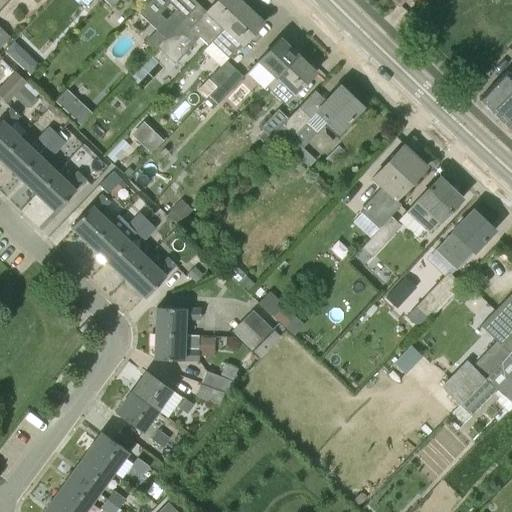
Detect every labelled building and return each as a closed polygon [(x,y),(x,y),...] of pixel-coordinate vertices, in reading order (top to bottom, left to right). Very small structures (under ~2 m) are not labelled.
[(151,0),(138,14),(149,24),(159,13),(169,2),(176,9),(176,10),(185,0),(151,0)] [(164,39),(156,47),(173,63),(181,55),(198,38),(207,46),(210,42),(211,43),(216,38),(223,30),(245,6),(238,0),(217,0),(206,12),(198,19),(189,28),(181,21),(164,39)] [(216,38),(211,43),(227,59),(240,46),(262,23),(245,6),(223,30),(216,38)] [(166,20),(156,30),(164,39),(181,21),(173,13),(166,20)] [(0,27),(0,48),(10,38),(0,27)] [(257,63),(247,73),(264,89),(267,86),(274,79),(297,56),(280,39),(257,63)] [(297,56),(274,79),(292,96),(315,73),(297,56)] [(22,69),(29,75),(39,65),(32,59),(22,69)] [(210,82),(202,91),(208,96),(216,89),(234,70),(225,62),(221,66),(208,80),(210,82)] [(511,63),(477,99),(489,110),(511,86),(511,63)] [(208,96),(203,101),(212,110),(217,105),(225,97),(243,78),(234,70),(216,89),(208,96)] [(15,72),(0,87),(0,96),(8,103),(13,98),(24,85),(26,82),(15,72)] [(511,86),(489,110),(510,129),(511,127),(511,86)] [(287,120),(269,138),(291,158),(295,154),(310,168),(317,161),(303,148),(302,147),(291,137),(293,136),(306,122),(317,132),(324,125),(326,123),(336,134),(348,122),(361,108),(339,87),(326,101),(315,113),(310,118),(299,107),(287,120)] [(11,109),(0,120),(0,158),(19,139),(8,129),(19,117),(11,109)] [(277,111),(260,129),(261,131),(269,138),(287,120),(277,111)] [(19,139),(0,158),(18,176),(37,156),(47,145),(58,135),(49,126),(28,147),(19,139)] [(58,135),(47,145),(55,153),(65,142),(64,141),(58,135)] [(122,139),(106,155),(113,162),(129,145),(122,139)] [(338,147),(325,159),(330,164),(342,152),(338,147)] [(361,212),(353,221),(371,238),(391,217),(401,206),(400,205),(395,200),(422,171),(398,149),(371,178),(381,187),(359,211),(361,212)] [(37,156),(18,176),(36,193),(55,173),(45,163),(37,156)] [(55,173),(36,193),(55,211),(86,178),(78,170),(65,183),(55,173)] [(111,172),(98,186),(107,195),(120,181),(111,172)] [(438,178),(405,213),(425,232),(428,234),(437,224),(460,199),(438,178)] [(101,195),(71,226),(91,244),(109,224),(98,214),(104,208),(109,203),(101,195)] [(180,200),(170,210),(181,221),(191,210),(180,200)] [(472,212),(435,252),(443,259),(451,266),(455,270),(492,231),(472,212)] [(109,224),(91,244),(109,262),(128,242),(136,233),(147,222),(139,214),(128,225),(118,215),(115,218),(109,224)] [(371,238),(362,247),(372,257),(385,243),(401,226),(391,217),(371,238)] [(190,219),(181,228),(195,241),(204,233),(190,219)] [(147,222),(136,233),(144,240),(155,229),(147,222)] [(128,242),(109,262),(127,279),(146,259),(128,242)] [(146,259),(127,279),(145,297),(175,266),(167,258),(156,269),(146,259)] [(195,267),(188,275),(196,282),(202,275),(195,267)] [(447,273),(415,308),(426,319),(452,292),(457,286),(459,284),(447,273)] [(222,275),(217,282),(223,286),(227,279),(222,275)] [(466,362),(441,387),(459,404),(509,354),(511,350),(511,292),(511,293),(504,300),(495,310),(511,326),(511,331),(500,344),(496,341),(472,367),(466,362)] [(280,303),(270,313),(278,322),(284,327),(294,316),(280,303)] [(156,307),(155,333),(183,335),(184,320),(199,320),(200,309),(156,307)] [(406,317),(418,328),(426,319),(415,308),(406,317)] [(251,311),(241,321),(260,340),(271,329),(269,327),(259,317),(252,310),(251,311)] [(278,322),(271,329),(278,336),(285,329),(284,327),(278,322)] [(260,340),(250,351),(258,359),(259,359),(280,338),(278,336),(271,329),(260,340)] [(155,333),(154,359),(198,361),(198,356),(198,349),(182,348),(183,335),(155,333)] [(511,357),(509,354),(459,404),(471,415),(472,416),(495,392),(496,391),(511,404),(511,357)] [(205,371),(200,384),(228,394),(237,369),(224,365),(220,377),(205,371)] [(146,371),(130,392),(157,412),(166,418),(175,406),(181,398),(172,391),(172,390),(146,371)] [(200,385),(195,397),(220,406),(225,394),(200,385)] [(130,392),(115,413),(142,432),(157,412),(130,392)] [(181,398),(175,406),(187,414),(193,406),(181,398)] [(459,404),(452,412),(464,424),(472,416),(471,415),(459,404)] [(157,429),(150,440),(162,448),(169,439),(169,438),(157,429)] [(101,433),(85,454),(112,473),(127,452),(101,433)] [(85,454),(71,474),(97,493),(112,473),(85,454)] [(138,458),(131,467),(132,468),(142,476),(148,467),(149,466),(138,458)] [(71,474),(56,495),(79,511),(83,511),(97,493),(71,474)] [(112,490),(106,500),(107,501),(117,508),(124,499),(112,490)] [(79,511),(56,495),(43,511),(79,511)] [(106,500),(100,507),(106,511),(114,511),(117,508),(107,501),(106,500)] [(177,511),(168,502),(157,511),(177,511)]
